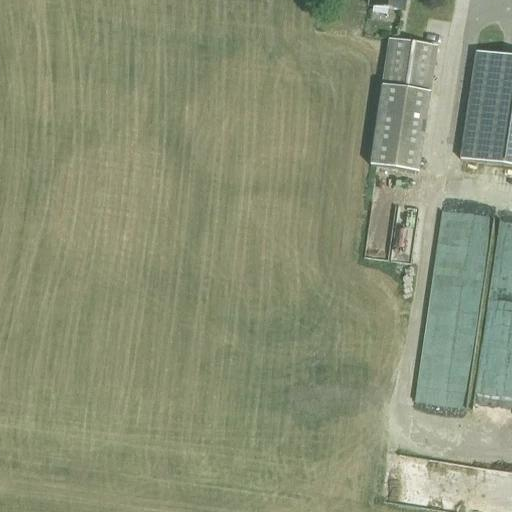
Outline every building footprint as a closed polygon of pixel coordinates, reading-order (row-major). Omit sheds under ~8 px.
[(369,0),(368,8),(403,13),(404,0),(369,0)] [(388,41),(381,88),(429,95),(435,48),(388,41)] [(459,161),(511,168),(511,59),(475,54),(459,161)] [(471,232),(428,233),(428,364),(454,364),(454,339),(464,339),(464,314),(471,314),(471,232)] [(509,388),(511,356),(511,256),(490,254),(478,385),(509,388)] [(415,456),(411,494),(475,502),(480,464),(415,456)]
